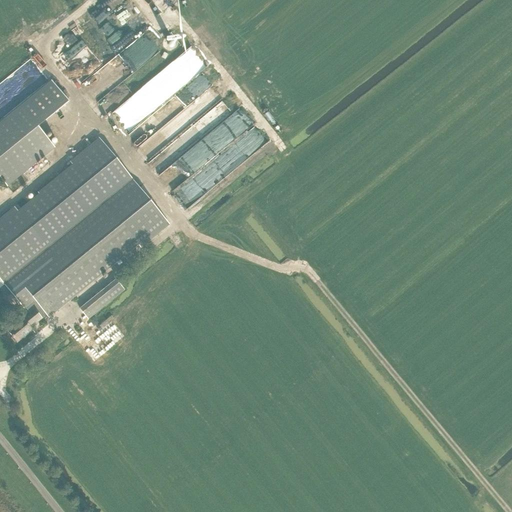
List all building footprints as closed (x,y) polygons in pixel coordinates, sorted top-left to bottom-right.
[(80,34),(63,48),(75,62),(84,55),(92,65),(95,63),(97,67),(103,62),(80,34)] [(101,87),(121,87),(121,98),(129,98),(129,81),(121,81),(121,60),(101,60),(101,87)] [(162,172),(227,109),(219,101),(225,95),(197,67),(196,69),(199,72),(171,99),(182,110),(161,129),(166,134),(165,135),(171,142),(151,161),(162,172)] [(21,111),(0,127),(0,181),(5,188),(52,149),(21,111)] [(248,133),(237,144),(245,153),(244,153),(248,157),(260,146),(248,133)] [(49,251),(134,182),(98,138),(0,218),(0,280),(29,315),(30,314),(18,299),(43,278),(35,269),(46,260),(54,270),(48,274),(52,279),(64,269),(49,251)] [(11,338),(14,342),(15,341),(17,342),(32,330),(30,328),(67,298),(61,291),(62,290),(60,288),(71,278),(75,282),(131,236),(137,243),(165,220),(134,182),(49,251),(64,269),(52,279),(48,274),(54,270),(46,260),(35,269),(43,278),(18,299),(30,314),(29,315),(24,319),(23,319),(8,332),(12,337),(11,338)] [(79,308),(88,320),(125,291),(116,279),(79,308)] [(89,321),(93,327),(98,323),(93,317),(89,321)]
